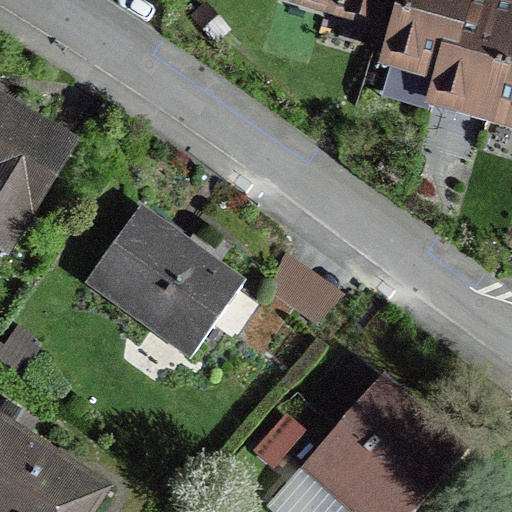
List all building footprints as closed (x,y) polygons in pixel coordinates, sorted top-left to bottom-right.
[(290,0),(290,3),(374,28),(381,0),(290,0)] [(511,13),(487,7),(464,0),(402,0),(384,64),(440,77),(432,103),(511,126),(511,13)] [(0,255),(3,257),(71,151),(0,106),(0,255)] [(189,360),(239,291),(135,216),(85,285),(149,332),(153,326),(190,353),(186,358),(189,360)] [(257,355),(290,313),(267,296),(235,338),(257,355)] [(298,474),(340,511),(413,511),(464,456),(381,382),(298,474)] [(0,511),(88,511),(100,495),(0,429),(0,511)]
